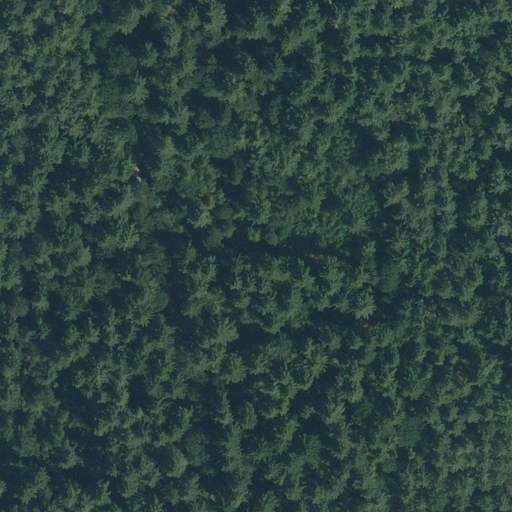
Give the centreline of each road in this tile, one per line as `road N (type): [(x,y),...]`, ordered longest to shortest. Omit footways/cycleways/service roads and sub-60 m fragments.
road 1 (track): [(220,511),(132,144)]
road 2 (track): [(99,0),(132,144)]
